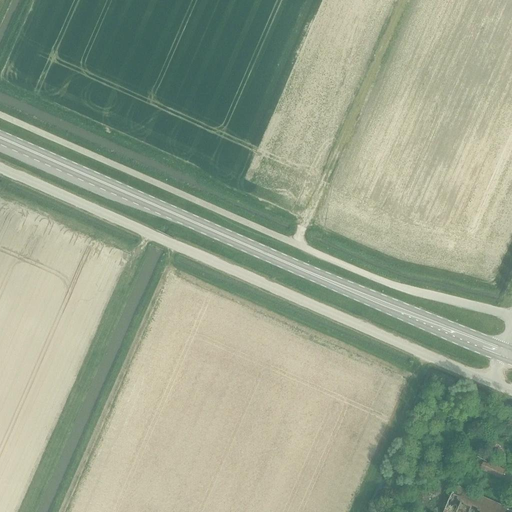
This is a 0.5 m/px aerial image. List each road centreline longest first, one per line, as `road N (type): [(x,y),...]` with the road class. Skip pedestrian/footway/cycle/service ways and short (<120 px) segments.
road 1 (unclassified): [(0,114),(391,285),(511,315)]
road 2 (secondary): [(505,353),(0,138)]
road 3 (unclassified): [(490,382),(0,169)]
